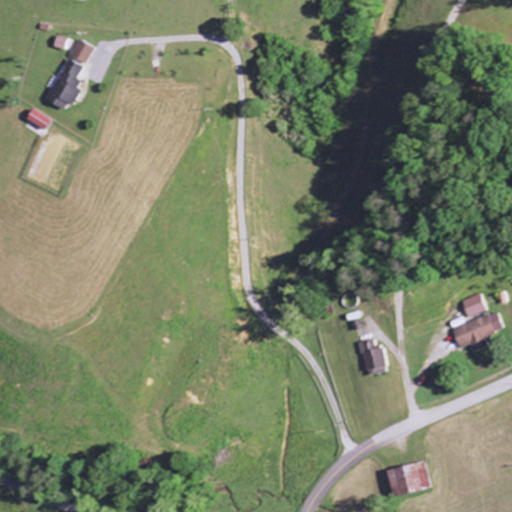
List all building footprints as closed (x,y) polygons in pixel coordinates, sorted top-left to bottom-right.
[(60,47),(72,50),(75,39),(64,36),(60,47)] [(93,64),(102,48),(87,39),(77,54),(93,64)] [(55,100),(78,110),(87,87),(84,86),(93,66),(73,57),(55,100)] [(61,119),(41,108),(35,119),(55,130),(61,119)] [(493,311),(486,293),(468,300),(474,318),(493,311)] [(481,352),(495,347),(491,336),(511,328),(505,311),(460,328),(468,348),(478,344),(481,352)] [(370,342),(376,372),(397,367),(393,348),(381,350),(379,340),(370,342)] [(397,471),(404,498),(442,488),(435,461),(397,471)]
